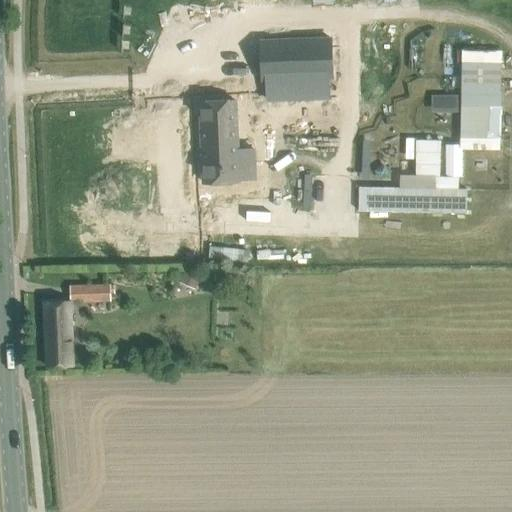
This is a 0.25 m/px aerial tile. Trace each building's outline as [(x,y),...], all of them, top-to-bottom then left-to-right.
[(319,50),(250,50),(250,86),(319,86),(319,50)] [(293,98),(292,133),(334,135),(334,99),(293,98)] [(201,109),(200,167),(238,167),(239,150),(225,150),(225,109),(201,109)] [(416,140),(415,176),(415,189),(398,189),(360,188),(360,211),(466,212),(466,189),(457,188),(457,177),(439,177),(439,140),(416,140)] [(179,281),(195,288),(201,276),(185,269),(179,281)] [(111,301),(111,283),(90,284),(90,302),(111,301)] [(45,302),(48,367),(77,365),(74,300),(45,302)]
